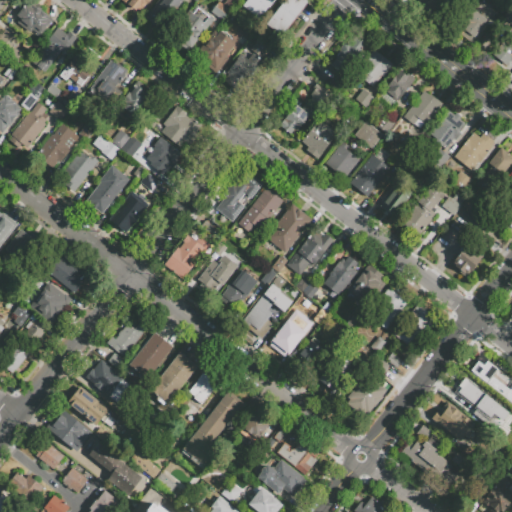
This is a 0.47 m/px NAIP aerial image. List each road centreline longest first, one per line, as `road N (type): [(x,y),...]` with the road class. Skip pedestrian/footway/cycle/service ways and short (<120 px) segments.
road 1 (residential): [(241,135),(477,314)]
road 2 (residential): [(131,276),(360,457)]
road 3 (residential): [(74,0),(241,135)]
road 4 (residential): [(0,439),(131,276)]
road 5 (residential): [(360,457),(477,314)]
road 6 (residential): [(131,276),(241,135)]
road 7 (residential): [(241,135),(346,0)]
road 8 (residential): [(0,172),(131,276)]
